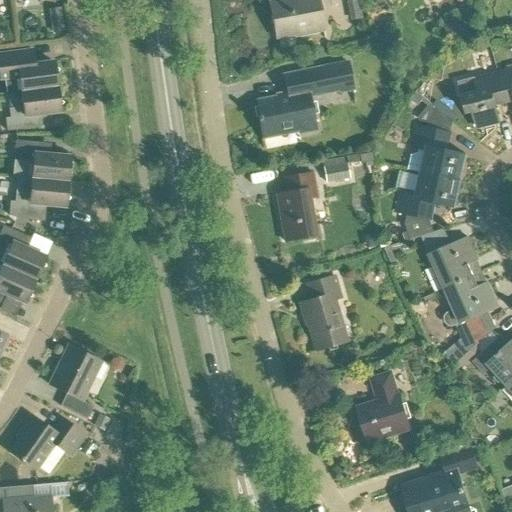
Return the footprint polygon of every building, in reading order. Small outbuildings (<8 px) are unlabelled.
[(317,0),(285,0),(269,3),(276,39),(295,35),(296,37),(324,32),(317,0)] [(357,0),(348,0),(353,20),(362,19),(357,0)] [(467,20),(446,24),(449,41),(471,37),(467,20)] [(62,23),(51,25),(52,34),(63,32),(62,23)] [(0,79),(4,79),(6,94),(21,92),(56,88),(53,63),(28,66),(26,52),(0,55),(0,79)] [(354,90),(348,63),(283,76),(286,93),(275,96),(275,98),(255,102),(259,117),(257,118),(261,139),(298,132),(299,134),(316,131),(310,97),(326,93),(327,94),(341,91),(341,93),(354,90)] [(511,70),(498,74),(506,103),(511,101),(511,70)] [(506,103),(498,74),(475,80),(478,93),(463,96),(467,113),(473,112),(477,128),(500,123),(495,106),(506,103)] [(56,88),(21,92),(23,107),(9,109),(10,118),(5,119),(7,132),(36,128),(34,116),(60,112),(56,88)] [(421,173),(460,182),(466,155),(447,151),(451,134),(418,126),(413,148),(426,151),(421,173)] [(14,162),(12,178),(17,178),(31,179),(67,182),(69,157),(44,155),(45,144),(15,141),(14,153),(19,153),(18,163),(14,162)] [(371,154),(359,155),(360,162),(360,164),(372,162),(371,154)] [(350,178),(359,176),(356,163),(347,164),(347,163),(323,168),(326,184),(350,179),(350,178)] [(454,208),(460,182),(421,173),(417,195),(404,192),(399,214),(431,221),(435,204),(454,208)] [(309,199),(316,198),(311,174),(285,178),(288,193),(276,195),(284,242),(315,236),(309,199)] [(10,202),(9,216),(22,220),(38,221),(39,205),(65,207),(67,182),(31,179),(17,178),(17,179),(15,193),(15,203),(10,202)] [(0,265),(34,281),(45,258),(21,247),(26,237),(3,227),(0,234),(0,265)] [(429,255),(444,290),(483,272),(468,238),(429,255)] [(0,265),(0,295),(1,293),(24,303),(34,281),(0,265)] [(326,265),(315,268),(317,277),(329,274),(326,265)] [(471,350),(489,335),(480,315),(488,311),(498,306),(483,272),(444,290),(454,310),(448,313),(446,314),(445,317),(445,322),(447,325),(450,327),(454,327),(456,326),(460,325),(471,350)] [(340,299),(334,277),(306,285),(311,301),(299,304),(303,319),(305,318),(315,351),(346,342),(334,301),(340,299)] [(467,353),(461,338),(442,355),(454,365),(467,353)] [(507,386),(511,381),(511,342),(507,348),(499,339),(473,363),(484,376),(491,369),(507,386)] [(101,363),(68,346),(48,386),(66,394),(60,407),(86,420),(93,407),(81,401),(101,363)] [(399,396),(392,373),(371,380),(378,402),(358,409),(368,443),(411,430),(400,396),(399,396)] [(99,414),(93,425),(104,431),(109,419),(99,414)] [(69,456),(84,435),(61,419),(52,432),(31,417),(22,430),(24,431),(18,439),(10,453),(35,471),(53,445),(69,456)] [(443,458),(447,473),(403,487),(410,511),(476,511),(476,510),(471,508),(469,508),(459,475),(479,469),(473,449),(443,458)] [(50,485),(0,488),(0,503),(2,503),(2,511),(50,511),(50,499),(51,499),(67,497),(66,483),(50,485)]
